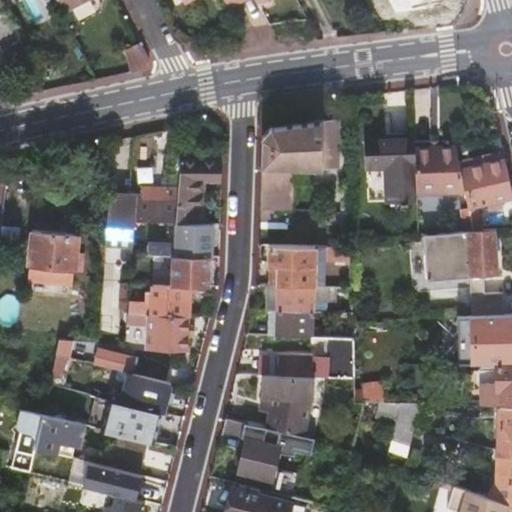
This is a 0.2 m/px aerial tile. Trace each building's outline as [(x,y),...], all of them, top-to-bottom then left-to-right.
[(54,0),(61,14),(89,0),(54,0)] [(182,0),(184,3),(190,0),(221,0),(227,12),(249,0),(252,0),(255,6),(260,4),(267,0),(182,0)] [(272,3),(270,0),(267,0),(260,4),(262,8),(272,3)] [(0,65),(4,73),(28,61),(0,3),(0,65)] [(122,53),(139,50),(136,43),(122,51),(122,53)] [(145,60),(139,50),(122,53),(126,73),(136,71),(145,60)] [(270,125),(261,137),(259,210),(289,210),(290,167),(336,169),(335,119),(270,125)] [(415,148),(414,143),(414,137),(361,139),(364,168),(385,167),(387,205),(401,205),(401,209),(409,208),(410,205),(413,204),(415,234),(420,234),(417,195),(416,177),(415,148)] [(180,160),(181,144),(175,145),(170,146),(167,180),(178,181),(180,160)] [(456,146),(415,148),(416,177),(417,195),(462,192),(466,208),(467,208),(475,206),(485,203),(487,209),(500,206),(499,201),(511,198),(502,159),(458,169),(456,162),(456,146)] [(500,152),(456,162),(458,169),(502,159),(500,152)] [(178,181),(177,192),(177,207),(175,224),(176,224),(178,224),(199,224),(200,182),(220,183),(220,182),(220,161),(180,160),(178,181)] [(141,196),(136,196),(133,222),(164,223),(175,224),(177,207),(177,192),(142,189),(141,196)] [(133,222),(136,196),(109,194),(106,224),(104,245),(132,247),(133,226),(133,222)] [(484,230),(475,206),(467,208),(475,231),(484,230)] [(475,231),(467,208),(466,208),(458,210),(467,231),(475,231)] [(289,224),(289,210),(259,210),(259,223),(289,224)] [(324,224),(346,225),(345,213),(324,213),(324,224)] [(175,224),(164,223),(164,244),(177,245),(177,241),(176,241),(176,239),(177,239),(177,225),(176,225),(176,224),(175,224)] [(178,224),(176,224),(176,225),(177,225),(177,239),(176,239),(176,241),(177,241),(177,245),(164,244),(147,244),(146,255),(172,255),(177,256),(208,257),(209,257),(209,256),(208,256),(208,245),(208,230),(208,226),(209,226),(209,225),(199,224),(178,224)] [(16,230),(1,229),(0,242),(15,243),(16,230)] [(467,231),(422,234),(425,280),(468,277),(468,276),(479,275),(496,273),(494,229),(484,230),(475,231),(467,231)] [(77,235),(33,232),(29,281),(73,285),(77,235)] [(348,262),(347,248),(271,245),(270,266),(279,266),(278,285),(323,287),(323,261),(348,262)] [(177,256),(172,255),(171,286),(190,286),(207,287),(208,257),(177,256)] [(269,285),(278,285),(279,266),(270,266),(269,285)] [(469,294),(480,293),(479,275),(468,276),(468,277),(469,294)] [(167,286),(155,285),(155,308),(148,308),(148,315),(189,317),(189,309),(195,309),(195,299),(214,299),(217,287),(207,287),(190,286),(171,286),(167,286)] [(268,310),(277,311),(278,285),(269,285),(267,285),(266,310),(268,310)] [(277,311),(311,311),(311,300),(340,301),(340,287),(323,287),(278,285),(277,311)] [(340,301),(350,301),(350,297),(349,287),(340,287),(340,301)] [(480,293),(469,294),(470,315),(502,314),(501,292),(480,293)] [(276,336),(277,311),(268,310),(268,335),(276,336)] [(311,329),(311,311),(277,311),(276,336),(311,336),(311,329)] [(127,315),(126,322),(147,323),(146,348),(186,351),(189,317),(148,315),(127,315)] [(311,336),(320,337),(320,329),(311,329),(311,336)] [(389,331),(390,350),(399,349),(398,330),(389,331)] [(391,376),(390,350),(389,331),(358,333),(360,363),(355,363),(356,378),(391,376)] [(314,376),(353,377),(352,337),(327,337),(327,358),(279,357),(279,374),(311,375),(314,376)] [(58,340),(56,351),(70,354),(69,356),(84,360),(85,356),(70,352),(72,341),(58,340)] [(134,356),(88,346),(85,356),(84,360),(130,372),(134,356)] [(56,353),(49,383),(62,385),(69,356),(56,353)] [(261,374),(279,374),(279,357),(263,356),(261,374)] [(511,364),(478,365),(473,370),(474,382),(479,386),(479,400),(493,400),(511,400),(511,364)] [(166,397),(168,391),(170,383),(132,373),(125,402),(156,411),(162,413),(163,413),(165,402),(166,397)] [(264,427),(315,440),(316,438),(304,435),(312,396),(314,397),(314,376),(311,375),(279,374),(261,374),(261,395),(263,395),(259,403),(269,405),(268,411),(264,427)] [(364,401),(384,402),(384,380),(364,383),(364,401)] [(256,409),(268,411),(269,405),(259,403),(263,395),(261,395),(256,409)] [(155,443),(158,428),(153,427),(156,411),(125,402),(102,397),(95,427),(118,433),(146,440),(155,443)] [(416,404),(400,403),(397,420),(411,424),(416,404)] [(9,450),(5,466),(28,473),(32,456),(33,449),(42,414),(14,407),(10,425),(14,429),(9,450)] [(511,446),(511,407),(497,407),(495,445),(511,446)] [(158,428),(162,413),(156,411),(153,427),(158,428)] [(42,414),(33,449),(70,458),(78,423),(42,414)] [(224,418),(221,433),(244,438),(237,471),(273,480),(277,461),(290,465),(294,448),(282,445),(281,444),(255,438),(257,426),(224,418)] [(411,424),(397,420),(391,442),(405,447),(411,424)] [(118,433),(109,468),(113,469),(137,475),(146,440),(118,433)] [(511,446),(495,445),(494,480),(511,487),(511,446)] [(0,463),(0,464),(5,466),(9,450),(4,449),(0,463)] [(47,461),(43,477),(70,484),(74,468),(47,461)] [(147,495),(151,478),(137,475),(113,469),(109,485),(147,495)] [(511,504),(511,487),(494,480),(493,498),(506,503),(511,504)] [(506,503),(493,498),(453,484),(447,506),(450,506),(452,498),(466,497),(504,511),(506,503)] [(291,501),(234,487),(227,511),(288,511),(291,502),(291,501)] [(121,509),(119,511),(140,511),(143,502),(95,490),(93,497),(117,502),(122,504),(121,509)] [(450,506),(447,506),(446,508),(460,511),(459,511),(503,511),(504,511),(466,497),(452,498),(450,506)] [(302,511),(304,505),(291,502),(288,511),(302,511)]
